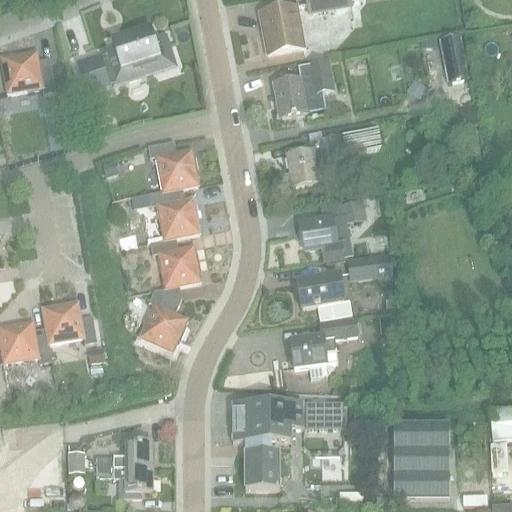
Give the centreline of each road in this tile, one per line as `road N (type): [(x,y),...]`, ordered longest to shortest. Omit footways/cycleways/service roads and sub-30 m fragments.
road 1 (residential): [(194,511),(195,368),(247,259),(230,121)]
road 2 (residential): [(51,275),(34,175),(137,138),(230,121)]
road 3 (residential): [(230,121),(204,0)]
